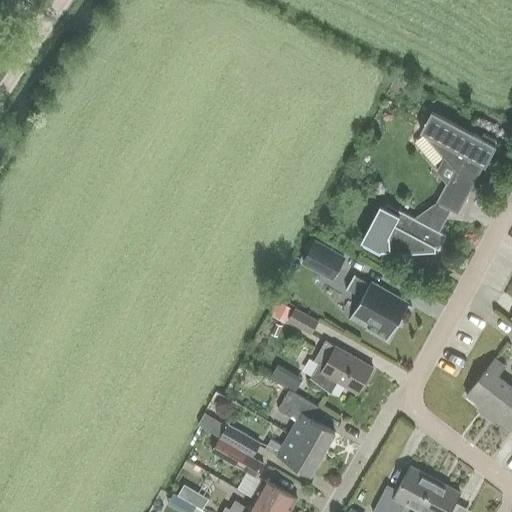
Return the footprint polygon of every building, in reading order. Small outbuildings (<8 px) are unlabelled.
[(458,213),(497,140),(483,133),(481,136),(432,110),(421,131),(424,133),(423,134),(453,169),(436,202),(458,213)] [(386,202),(363,245),(380,254),(382,250),(401,249),(408,262),(416,248),(434,247),(439,249),(446,234),(439,231),(445,220),(444,220),(430,212),(424,223),(414,217),(386,202)] [(332,279),(346,255),(315,238),(301,263),(332,279)] [(347,289),(348,287),(361,297),(348,320),(349,320),(354,312),(372,322),(368,329),(386,339),(385,341),(386,342),(407,305),(411,307),(412,306),(370,282),(369,283),(355,275),(355,274),(354,273),(346,288),(347,289)] [(285,318),(291,308),(281,302),(275,312),(285,318)] [(311,333),(318,320),(295,308),(288,320),(311,333)] [(358,392),(372,366),(336,346),(325,340),(314,360),(320,363),(314,374),(312,373),(311,374),(331,393),(332,392),(330,391),(336,380),(358,392)] [(487,415),(510,384),(497,375),(505,365),(495,358),(466,394),(480,405),(477,408),(487,415)] [(511,429),(511,428),(511,386),(510,384),(487,415),(495,422),(498,419),(511,429)] [(297,420),(289,433),(323,452),(335,432),(312,418),(319,406),(289,389),(278,409),(297,420)] [(261,442),(228,423),(226,426),(220,436),(232,444),(253,456),(261,442)] [(311,473),(323,452),(289,433),(282,445),(271,438),(265,448),(278,455),(279,454),(311,473)] [(266,463),(253,456),(232,444),(224,458),(257,478),(266,463)] [(417,511),(434,479),(411,467),(396,494),(386,489),(373,511),(402,511),(406,505),(417,511)] [(264,478),(253,497),(278,511),(288,511),(297,498),(264,478)] [(450,511),(461,493),(434,479),(417,511),(418,511),(450,511)] [(208,499),(197,493),(191,503),(196,506),(202,509),(208,499)] [(278,511),(253,497),(247,507),(235,500),(230,508),(225,506),(221,511),(278,511)] [(191,503),(189,502),(182,511),(192,511),(196,506),(191,503)]
